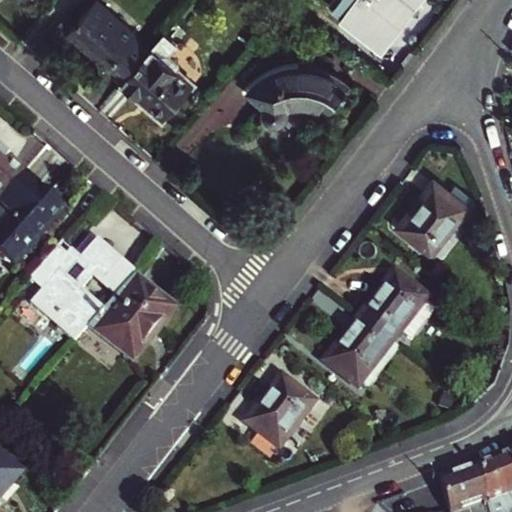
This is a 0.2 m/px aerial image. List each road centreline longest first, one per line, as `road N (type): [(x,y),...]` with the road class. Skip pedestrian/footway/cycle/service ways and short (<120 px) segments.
road 1 (residential): [(265,295),(0,62)]
road 2 (tertiary): [(265,295),(462,43)]
road 3 (tertiary): [(102,511),(265,295)]
road 4 (residential): [(293,511),(472,444),(511,416)]
road 5 (residential): [(511,228),(462,43)]
